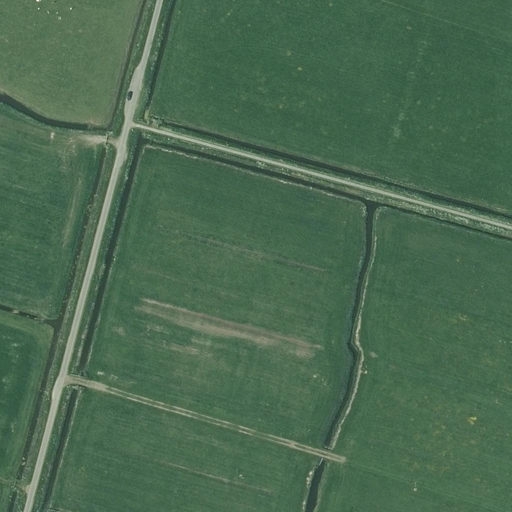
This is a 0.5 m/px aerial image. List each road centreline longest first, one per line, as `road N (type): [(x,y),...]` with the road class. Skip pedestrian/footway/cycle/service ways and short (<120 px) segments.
road 1 (unclassified): [(26,511),(159,0)]
road 2 (track): [(343,459),(69,379)]
